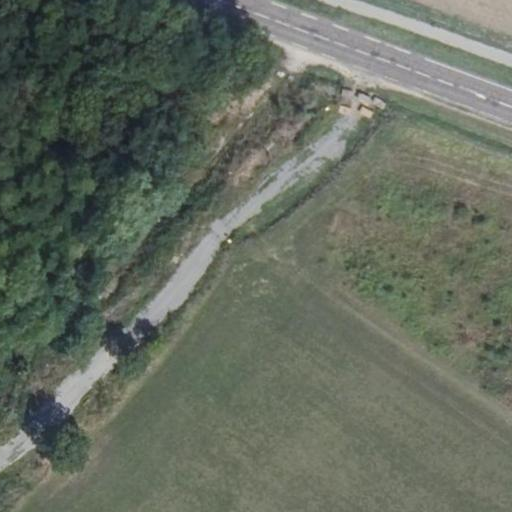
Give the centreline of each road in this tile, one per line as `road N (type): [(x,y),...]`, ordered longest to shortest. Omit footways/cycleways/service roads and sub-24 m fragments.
road 1 (track): [(46,511),(92,473),(348,148),(369,46)]
road 2 (track): [(326,30),(165,234),(0,363)]
road 3 (track): [(165,234),(94,375),(0,470)]
road 4 (primary): [(246,0),(511,98)]
